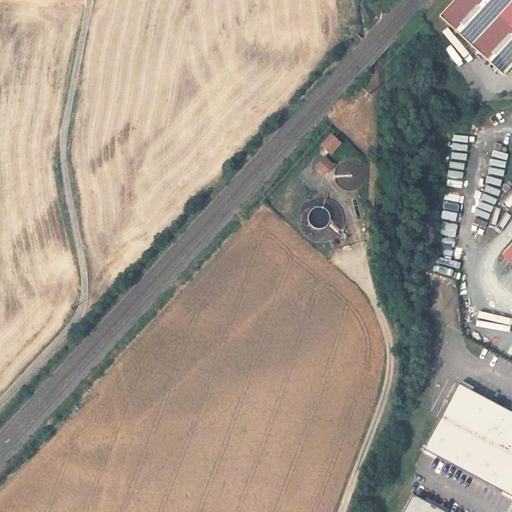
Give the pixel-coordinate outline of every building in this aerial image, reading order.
[(508,78),(511,73),(511,0),(459,0),(443,18),(508,78)] [(334,135),(323,146),(333,156),(345,144),(334,135)] [(336,166),(326,157),(316,168),(327,175),(336,166)] [(511,411),(461,385),(426,449),(511,494),(511,411)] [(442,511),(416,498),(407,511),(442,511)]
